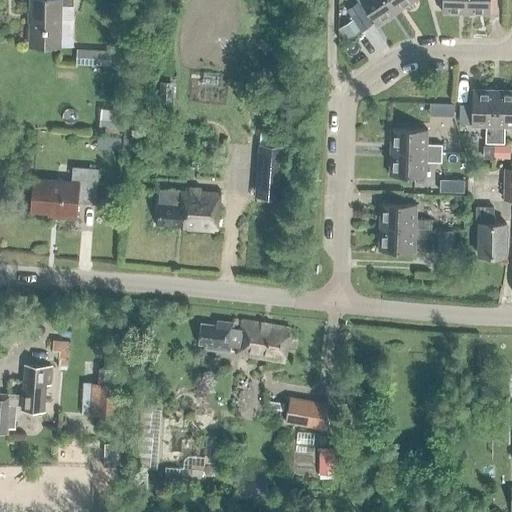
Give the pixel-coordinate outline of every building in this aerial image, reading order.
[(30,0),(29,46),(59,47),(60,6),(73,6),(73,0),(30,0)] [(341,0),(341,1),(354,22),(365,14),(355,0),(341,0)] [(359,0),(377,25),(396,12),(388,0),(359,0)] [(388,0),(396,12),(414,0),(388,0)] [(442,0),(442,13),(466,13),(465,0),(442,0)] [(489,14),(489,0),(465,0),(466,13),(489,14)] [(361,31),(371,24),(365,14),(354,22),(361,31)] [(75,65),(118,67),(119,51),(76,49),(75,65)] [(172,100),(173,83),(159,83),(159,100),(172,100)] [(496,90),(472,90),(471,126),(485,126),(485,144),(494,144),(496,90)] [(504,127),(511,127),(511,90),(496,90),(494,144),(504,144),(504,127)] [(453,117),(453,105),(441,104),(441,116),(453,117)] [(118,129),(119,122),(99,120),(99,127),(105,128),(118,129)] [(426,144),(427,130),(391,128),(390,152),(441,154),(442,145),(426,144)] [(287,146),(261,144),(258,196),(284,198),(287,146)] [(503,159),(504,144),(494,144),(494,159),(503,159)] [(425,177),(426,162),(441,163),(441,154),(390,152),(389,175),(425,177)] [(56,213),(56,217),(76,219),(77,202),(94,204),(97,170),(73,168),(72,182),(33,179),(30,211),(56,213)] [(503,200),(511,200),(511,168),(504,168),(503,200)] [(440,180),(439,192),(463,193),(464,181),(440,180)] [(182,230),(214,233),(217,191),(188,189),(187,192),(159,190),(156,225),(182,227),(182,230)] [(431,220),(415,219),(416,205),(380,203),(379,227),(430,229),(431,220)] [(478,255),(505,256),(506,224),(493,223),(493,207),(476,207),(475,224),(478,224),(478,255)] [(461,227),(461,217),(453,216),(452,227),(461,227)] [(414,252),(415,237),(430,238),(430,229),(379,227),(378,250),(414,252)] [(436,255),(453,256),(454,231),(437,230),(436,255)] [(232,323),(216,321),(215,326),(200,324),(197,344),(205,345),(204,350),(229,353),(230,340),(237,341),(235,355),(246,356),(284,362),(290,329),(240,320),(239,329),(232,328),(232,323)] [(57,337),(55,358),(72,360),(74,339),(57,337)] [(217,358),(210,356),(207,366),(215,368),(217,358)] [(107,367),(116,368),(117,359),(108,358),(107,367)] [(0,433),(7,434),(7,427),(13,428),(15,404),(22,405),(21,409),(43,411),(45,385),(50,385),(51,367),(25,365),(22,396),(0,393),(0,433)] [(125,385),(127,369),(99,367),(97,383),(118,384),(125,385)] [(93,416),(116,417),(118,384),(97,383),(96,383),(93,416)] [(282,410),(283,402),(263,400),(262,408),(282,410)] [(288,401),(284,423),(326,429),(329,407),(288,401)] [(319,461),(333,461),(333,448),(319,448),(319,461)] [(206,474),(211,475),(214,471),(212,466),(207,465),(204,469),(206,474)] [(145,491),(145,476),(132,476),(132,491),(145,491)]
